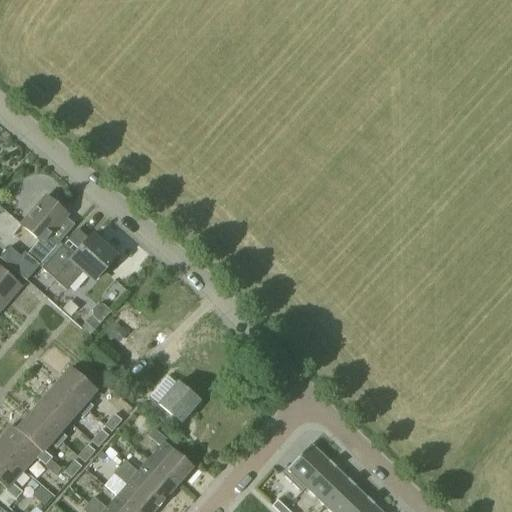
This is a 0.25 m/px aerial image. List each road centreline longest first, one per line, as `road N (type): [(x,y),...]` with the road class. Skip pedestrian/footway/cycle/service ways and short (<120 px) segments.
road 1 (residential): [(308,399),(213,290),(0,102)]
road 2 (residential): [(426,511),(308,399)]
road 3 (residential): [(210,511),(308,399)]
